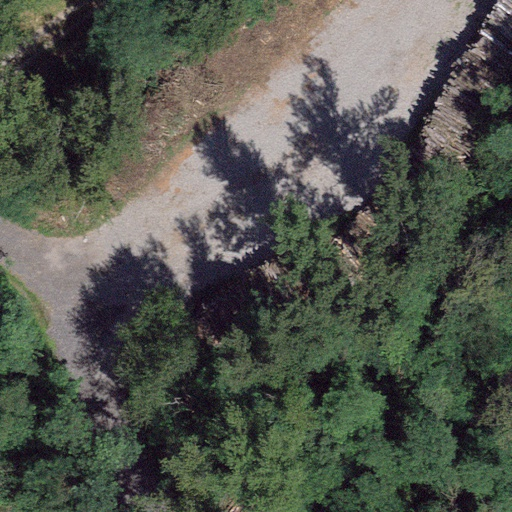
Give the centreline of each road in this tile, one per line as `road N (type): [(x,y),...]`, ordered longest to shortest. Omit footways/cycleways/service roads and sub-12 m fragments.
road 1 (track): [(0,243),(49,307),(148,511)]
road 2 (track): [(0,101),(123,0)]
